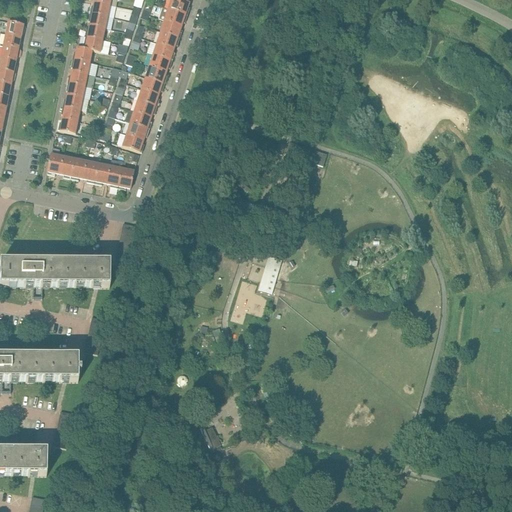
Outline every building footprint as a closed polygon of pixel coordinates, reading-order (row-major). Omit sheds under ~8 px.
[(174,0),(170,0),(167,11),(187,17),(189,10),(188,9),(189,5),(174,0)] [(91,7),(90,15),(107,19),(110,7),(94,4),(93,8),(91,7)] [(167,11),(163,22),(181,28),(183,24),(184,25),(187,17),(167,11)] [(90,15),(88,23),(90,23),(89,27),(105,30),(107,19),(90,15)] [(180,32),(181,28),(163,22),(160,33),(179,40),(182,32),(180,32)] [(23,27),(7,24),(5,36),(21,39),(21,35),(23,35),(25,28),(23,27)] [(86,31),(85,38),(103,42),(105,30),(89,27),(88,31),(86,31)] [(160,33),(156,45),(174,51),(175,47),(177,47),(179,40),(160,33)] [(5,36),(2,47),(20,51),(22,43),(20,43),(21,39),(5,36)] [(85,38),(83,46),(85,47),(84,51),(92,53),(100,54),(103,42),(85,38)] [(156,45),(152,56),(172,63),(174,55),(172,55),(174,51),(156,45)] [(2,47),(0,58),(0,59),(16,63),(17,59),(18,59),(20,51),(2,47)] [(92,53),(84,51),(76,49),(75,54),(74,53),(72,61),(90,65),(92,53)] [(152,56),(148,68),(166,74),(167,70),(169,70),(172,63),(152,56)] [(0,59),(0,71),(15,75),(17,67),(15,67),(16,63),(0,59)] [(87,76),(90,65),(72,61),(70,69),(72,69),(71,73),(87,76)] [(165,78),(166,74),(148,68),(144,79),(164,86),(167,78),(165,78)] [(0,71),(0,83),(11,86),(12,82),(14,82),(15,75),(0,71)] [(87,76),(71,73),(70,77),(69,77),(67,85),(85,88),(87,76)] [(144,79),(141,91),(158,97),(160,93),(162,93),(164,86),(144,79)] [(0,83),(0,96),(10,99),(12,91),(10,90),(11,86),(0,83)] [(82,100),(85,88),(67,85),(66,92),(67,93),(66,97),(82,100)] [(141,91),(137,102),(157,109),(159,101),(157,101),(158,97),(141,91)] [(0,96),(0,108),(6,110),(7,106),(9,106),(10,99),(0,96)] [(82,100),(66,97),(66,101),(64,100),(62,108),(80,112),(82,100)] [(137,102),(133,114),(151,119),(152,116),(154,116),(157,109),(137,102)] [(80,112),(62,108),(61,116),(62,116),(62,120),(78,124),(80,112)] [(133,114),(129,125),(149,131),(151,124),(150,123),(151,119),(133,114)] [(78,124),(62,120),(61,124),(59,124),(57,132),(59,132),(75,136),(78,124)] [(129,125),(125,136),(143,142),(145,138),(146,139),(149,131),(129,125)] [(125,136),(122,148),(140,154),(141,154),(144,147),(142,146),(143,142),(125,136)] [(282,157),(282,160),(284,160),(282,167),(291,170),(296,157),(307,160),(310,151),(289,144),(285,158),(282,157)] [(51,155),(47,174),(47,176),(54,177),(55,176),(59,176),(63,158),(51,155)] [(74,160),(63,158),(59,176),(63,177),(62,179),(70,181),(74,160)] [(78,180),(82,181),(86,163),(74,160),(70,181),(78,182),(78,180)] [(98,165),(86,163),(82,181),(86,182),(86,184),(94,185),(98,165)] [(102,185),(106,186),(110,167),(98,165),(94,185),(102,187),(102,185)] [(110,189),(117,190),(121,170),(110,167),(106,186),(110,187),(110,189)] [(134,172),(121,170),(117,190),(125,192),(125,190),(130,191),(134,172)] [(232,200),(223,227),(232,229),(240,206),(237,206),(238,202),(232,200)] [(121,232),(134,234),(136,228),(123,225),(121,232)] [(133,240),(134,234),(121,232),(120,237),(133,240)] [(119,243),(132,245),(133,240),(120,237),(119,243)] [(131,251),(132,245),(119,243),(118,248),(131,251)] [(117,254),(130,257),(131,251),(118,248),(117,254)] [(128,263),(130,257),(117,254),(115,260),(128,263)] [(281,262),(270,259),(260,292),(271,295),(281,262)] [(109,265),(92,265),(0,264),(0,288),(109,290),(109,265)] [(91,319),(90,325),(103,328),(104,322),(91,319)] [(102,334),(103,328),(90,325),(89,331),(102,334)] [(89,331),(88,337),(101,339),(102,334),(89,331)] [(100,345),(101,339),(88,337),(86,342),(100,345)] [(98,351),(100,345),(86,342),(85,348),(98,351)] [(97,357),(98,351),(85,348),(84,354),(97,357)] [(78,360),(61,359),(0,358),(0,383),(78,384),(78,375),(80,375),(80,372),(78,372),(78,360)] [(59,419),(72,422),(73,416),(60,413),(59,419)] [(71,428),(72,422),(59,419),(58,425),(71,428)] [(69,433),(71,428),(58,425),(56,431),(69,433)] [(212,450),(219,447),(216,439),(209,443),(202,429),(199,430),(211,454),(214,452),(212,450)] [(68,439),(69,433),(56,431),(55,436),(68,439)] [(54,442),(67,445),(68,439),(55,436),(54,442)] [(54,442),(53,448),(66,451),(67,445),(54,442)] [(46,454),(29,454),(0,453),(0,477),(46,478),(46,454)] [(32,498),(30,505),(43,507),(45,501),(32,498)]
